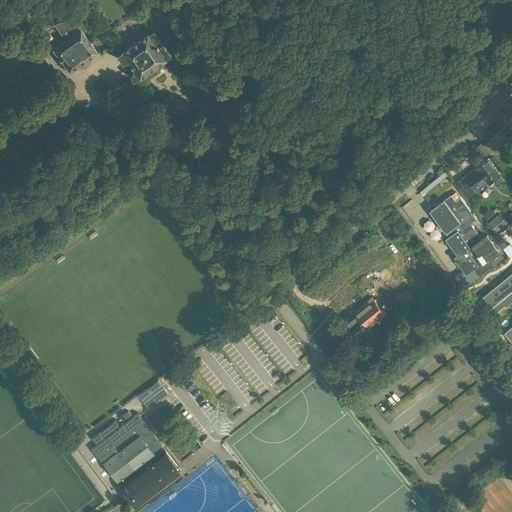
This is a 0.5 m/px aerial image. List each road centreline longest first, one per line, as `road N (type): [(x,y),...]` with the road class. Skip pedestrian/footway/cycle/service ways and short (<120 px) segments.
road 1 (unclassified): [(277,291),(502,108)]
road 2 (track): [(403,101),(301,86),(251,61),(185,43),(169,21)]
road 3 (secondary): [(502,108),(423,0)]
